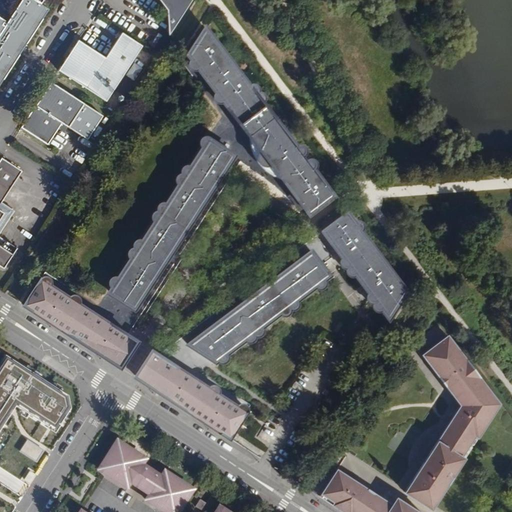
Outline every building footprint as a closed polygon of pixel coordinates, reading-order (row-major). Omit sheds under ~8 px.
[(0,84),(49,8),(36,0),(21,0),(7,23),(4,21),(5,18),(0,15),(0,84)] [(191,0),(158,0),(167,11),(176,24),(191,0)] [(176,24),(167,11),(169,32),(170,29),(172,30),(176,24)] [(204,26),(186,53),(190,58),(189,60),(188,62),(188,64),(190,66),(191,67),(194,68),(196,67),(214,91),(213,93),(212,95),(213,98),(214,99),(216,101),(220,101),(221,100),(248,135),(259,149),(257,153),(256,157),(257,161),(262,164),(267,164),(270,163),(280,177),(308,213),(332,195),(204,26)] [(75,49),(73,48),(58,70),(105,100),(141,44),(121,32),(104,57),(80,41),(75,49)] [(249,143),(248,135),(221,100),(220,101),(216,101),(214,99),(213,98),(212,95),(213,93),(214,91),(196,67),(194,68),(191,67),(190,66),(188,64),(188,62),(189,60),(190,58),(186,53),(181,61),(222,116),(207,137),(233,154),(174,247),(181,252),(228,178),(225,176),(227,173),(230,175),(240,161),(248,166),(263,178),(283,194),(304,216),(308,213),(280,177),(276,176),(269,172),(263,168),(260,165),(257,161),(254,157),(251,150),(249,143)] [(124,75),(133,80),(141,67),(132,62),(124,75)] [(84,103),(51,81),(22,127),(48,144),(58,128),(62,123),(68,127),(84,103)] [(101,131),(108,116),(85,104),(77,119),(101,131)] [(68,127),(62,123),(58,128),(65,132),(68,127)] [(254,157),(257,161),(256,157),(257,153),(259,149),(248,135),(249,143),(251,150),(254,157)] [(134,309),(166,260),(174,247),(233,154),(207,137),(205,136),(202,136),(201,137),(199,139),(199,142),(200,145),(201,146),(189,165),(184,165),(182,168),(181,171),(183,174),(181,174),(179,174),(178,175),(176,176),(176,178),(176,180),(178,183),(165,203),(163,202),(161,203),(159,203),(157,207),(157,208),(159,211),(157,210),(155,210),(153,212),(152,213),(151,217),(154,220),(141,241),(138,240),(136,240),(134,241),(133,243),(132,245),(135,249),(132,248),(131,248),(129,249),(127,253),(127,255),(128,256),(130,258),(117,277),(115,276),(113,276),(112,277),(109,280),(109,282),(109,285),(111,286),(124,295),(120,300),(134,309)] [(22,171),(2,158),(0,160),(0,264),(4,268),(17,247),(0,236),(0,232),(14,211),(1,202),(22,171)] [(262,164),(257,161),(260,165),(263,168),(269,172),(276,176),(280,177),(270,163),(267,164),(262,164)] [(405,291),(345,211),(321,230),(347,266),(347,270),(348,272),(349,273),(351,274),(354,273),(368,293),(367,294),(367,296),(367,298),(368,300),(371,301),(374,301),(372,303),(372,304),(372,306),(373,308),(375,309),(377,310),(380,309),(387,318),(405,291)] [(228,301),(233,308),(310,250),(319,263),(314,267),(319,274),(323,279),(328,275),(323,267),(326,265),(323,262),(331,256),(315,235),(228,301)] [(181,252),(174,247),(166,260),(173,264),(176,266),(181,260),(184,254),(183,253),(181,252)] [(233,308),(222,317),(187,344),(215,361),(244,339),(245,340),(247,341),(249,341),(251,340),(252,338),(253,337),(253,335),(252,333),(253,334),(256,335),(258,335),(259,334),(260,333),(261,331),(261,329),(260,327),(280,312),(283,313),(285,313),(287,312),(288,309),(288,306),(315,285),(316,286),(319,287),(320,287),(322,286),(324,284),(324,282),(324,280),(323,279),(319,274),(314,267),(319,263),(310,250),(233,308)] [(173,264),(166,260),(134,309),(120,300),(107,292),(98,306),(44,270),(40,278),(42,277),(44,276),(46,277),(48,278),(49,279),(49,281),(49,282),(49,283),(48,284),(69,298),(71,296),(72,296),(74,295),(75,296),(77,297),(78,298),(79,300),(78,301),(78,303),(127,335),(173,264)] [(129,337),(127,335),(78,303),(78,301),(79,300),(78,298),(77,297),(75,296),(74,295),(72,296),(71,296),(69,298),(48,284),(49,283),(49,282),(49,281),(49,279),(48,278),(46,277),(44,276),(42,277),(40,278),(22,305),(103,357),(129,337)] [(124,295),(111,286),(107,292),(120,300),(124,295)] [(227,299),(225,298),(220,302),(214,307),(216,309),(222,317),(233,308),(228,301),(227,299)] [(246,411),(250,404),(201,372),(215,361),(187,344),(222,317),(216,309),(158,355),(166,360),(236,406),(237,405),(238,404),(239,404),(240,404),(241,404),(242,404),(243,404),(244,405),(245,406),(245,407),(245,408),(245,409),(245,410),(245,411),(246,411)] [(493,398),(445,334),(423,351),(432,364),(439,373),(437,375),(444,385),(447,383),(455,394),(457,392),(462,398),(460,402),(450,417),(453,419),(446,429),(443,427),(437,436),(440,439),(424,463),(422,461),(410,478),(413,480),(404,493),(428,508),(460,457),(458,455),(466,442),(472,433),(474,435),(493,406),(489,404),(493,398)] [(137,341),(129,337),(103,357),(120,368),(137,341)] [(150,350),(132,376),(140,380),(166,360),(158,355),(150,350)] [(420,353),(430,365),(432,364),(423,351),(420,353)] [(236,406),(166,360),(140,380),(229,438),(246,411),(245,411),(245,410),(245,409),(245,408),(245,407),(245,406),(244,405),(243,404),(242,404),(241,404),(240,404),(239,404),(238,404),(237,405),(236,406)] [(439,373),(432,364),(430,365),(437,375),(439,373)] [(0,467),(40,406),(0,380),(0,467)] [(454,395),(455,394),(447,383),(444,385),(453,396),(454,395)] [(462,398),(457,392),(455,394),(454,395),(460,402),(462,398)] [(443,427),(446,429),(453,419),(450,417),(443,427)] [(472,433),(466,442),(469,444),(474,435),(472,433)] [(440,439),(437,436),(422,461),(424,463),(440,439)] [(27,439),(20,452),(39,463),(47,450),(27,439)] [(121,444),(117,441),(99,470),(102,473),(103,471),(122,484),(121,485),(124,487),(128,481),(135,485),(145,469),(139,465),(143,458),(139,456),(138,458),(120,445),(121,444)] [(466,442),(458,455),(460,457),(469,444),(466,442)] [(135,485),(142,490),(152,473),(145,469),(135,485)] [(332,501),(330,504),(343,511),(347,511),(348,511),(349,511),(416,511),(399,501),(395,508),(392,506),(389,504),(371,493),(369,495),(364,492),(366,489),(335,469),(320,492),(332,501)] [(165,473),(162,471),(158,477),(152,473),(142,490),(148,494),(144,500),(148,502),(148,501),(165,511),(173,511),(189,488),(185,486),(184,487),(165,474),(165,473)] [(401,491),(404,493),(413,480),(410,478),(401,491)] [(332,501),(320,492),(318,496),(330,504),(332,501)] [(389,504),(392,506),(397,499),(393,497),(389,504)] [(205,503),(197,498),(193,505),(200,510),(205,503)]
